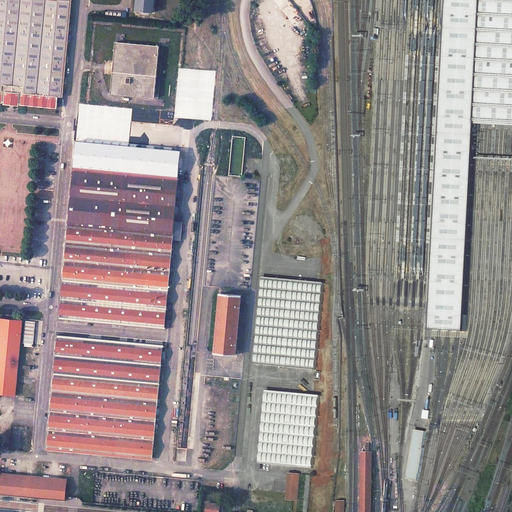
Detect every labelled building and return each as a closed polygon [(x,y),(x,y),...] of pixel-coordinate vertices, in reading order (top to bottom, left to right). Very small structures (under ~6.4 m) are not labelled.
[(0,0),(0,102),(57,108),(58,98),(63,98),(72,0),(0,0)] [(155,0),(135,0),(135,11),(154,12),(155,0)] [(511,0),(448,0),(432,330),(439,330),(448,330),(458,331),(466,331),(477,121),(483,122),(490,122),(498,123),(506,123),(511,123),(511,0)] [(159,47),(114,43),(109,95),(154,100),(159,47)] [(181,153),(75,143),(47,448),(152,458),(181,153)] [(323,283),(263,276),(255,364),(315,370),(323,283)] [(241,295),(219,293),(213,353),(236,355),(241,295)] [(22,320),(0,318),(0,393),(15,395),(22,320)] [(24,321),(24,346),(34,347),(35,321),(24,321)] [(320,395),(267,389),(260,463),(313,468),(320,395)] [(433,397),(427,396),(424,419),(430,420),(433,397)] [(426,431),(416,430),(408,478),(418,480),(419,472),(420,472),(424,448),(423,448),(426,431)] [(361,453),(359,511),(370,511),(371,453),(361,453)] [(0,494),(62,501),(64,501),(66,480),(0,473),(0,494)] [(300,474),(289,473),(287,499),(298,500),(300,474)] [(220,504),(207,503),(205,511),(222,511),(223,508),(219,508),(220,504)]
